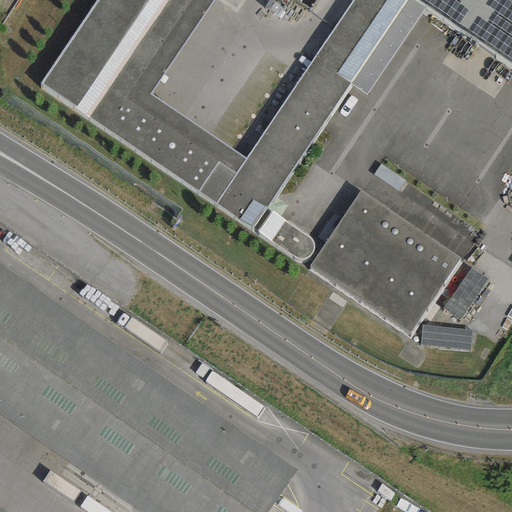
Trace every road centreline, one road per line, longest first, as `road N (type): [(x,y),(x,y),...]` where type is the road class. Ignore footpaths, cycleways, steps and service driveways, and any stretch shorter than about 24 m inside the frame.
road 1 (trunk): [(0,154),(376,399),(447,423),(511,430)]
road 2 (unknown): [(0,256),(304,463),(316,499),(312,511)]
road 3 (unknown): [(322,203),(380,134),(511,106)]
